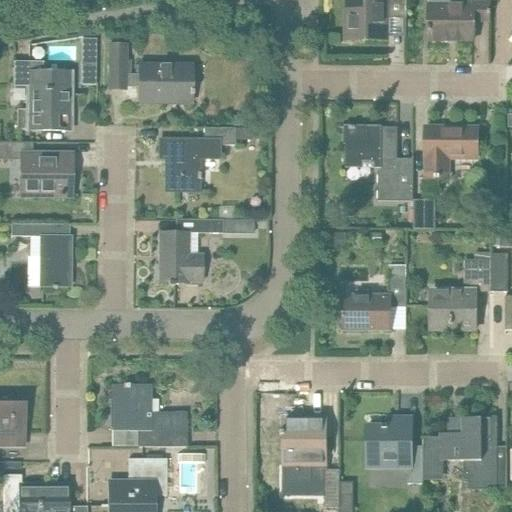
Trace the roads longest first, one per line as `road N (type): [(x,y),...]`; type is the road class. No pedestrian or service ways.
road 1 (residential): [(286,82),(279,294),(257,316),(230,322)]
road 2 (residential): [(231,372),(498,372)]
road 3 (residential): [(492,84),(286,82)]
road 4 (residential): [(113,324),(115,142)]
road 5 (residential): [(232,511),(231,372)]
road 6 (residential): [(67,451),(68,324)]
